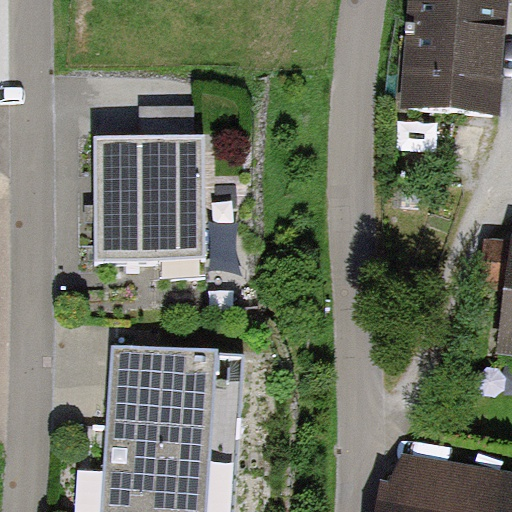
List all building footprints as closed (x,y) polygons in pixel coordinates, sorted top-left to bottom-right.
[(511,22),(511,0),(414,0),(405,111),(504,119),(511,22)] [(146,145),(100,147),(104,270),(208,266),(202,117),(145,120),(146,145)] [(511,238),(491,235),(484,284),(511,287),(511,302),(507,342),(511,342),(511,238)] [(242,511),(256,354),(121,343),(107,511),(242,511)] [(511,511),(511,469),(389,451),(379,511),(511,511)]
